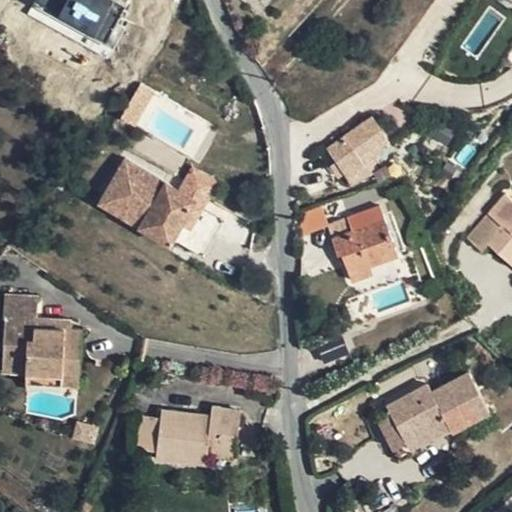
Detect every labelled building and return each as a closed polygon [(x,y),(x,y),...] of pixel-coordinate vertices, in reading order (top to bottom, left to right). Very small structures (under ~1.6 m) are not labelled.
[(118,0),(35,0),(32,10),(107,40),(123,2),(118,0)] [(374,148),(374,133),(383,127),(377,117),(366,123),(364,120),(328,146),(336,159),(332,162),(340,175),(345,171),(353,182),(372,169),(365,157),(371,153),(370,151),(374,148)] [(183,225),(198,199),(182,190),(126,158),(100,201),(172,244),(183,225)] [(197,164),(182,190),(198,199),(183,225),(192,229),(222,179),(197,164)] [(498,241),(511,254),(511,195),(472,237),(487,252),(498,241)] [(328,225),(336,245),(340,243),(342,251),(353,280),(372,273),(369,265),(399,253),(385,217),(354,229),(349,217),(328,225)] [(39,298),(6,296),(4,369),(27,371),(80,374),(82,329),(71,329),(38,327),(38,317),(39,298)] [(71,329),(72,320),(38,317),(38,327),(71,329)] [(417,382),(387,397),(390,403),(403,431),(407,438),(448,418),(450,423),(489,404),(471,367),(434,384),(421,390),(417,382)] [(80,386),(80,374),(27,371),(27,383),(80,386)] [(403,431),(390,403),(376,409),(390,437),(403,431)] [(157,456),(187,460),(189,443),(209,446),(208,455),(236,458),(241,412),(213,409),(213,416),(212,422),(190,420),(191,414),(163,411),(162,420),(158,450),(157,456)] [(213,416),(191,414),(190,420),(212,422),(213,416)] [(140,447),(158,450),(162,420),(144,419),(140,447)] [(207,463),(208,455),(209,446),(189,443),(187,460),(207,463)]
